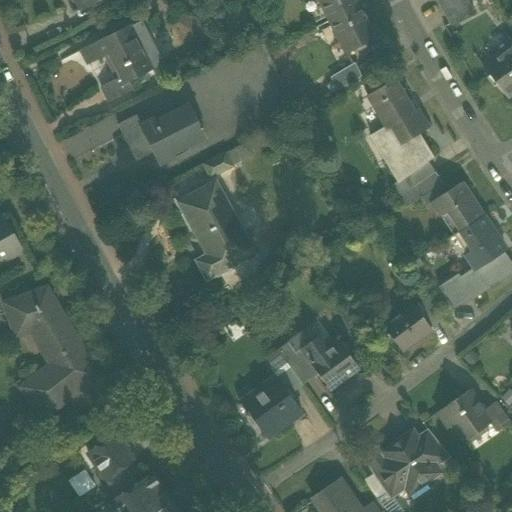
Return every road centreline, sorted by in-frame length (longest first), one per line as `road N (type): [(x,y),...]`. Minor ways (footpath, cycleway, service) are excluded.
road 1 (tertiary): [(0,78),(90,254),(245,498)]
road 2 (residential): [(511,299),(245,498)]
road 3 (unknown): [(89,220),(315,101)]
road 4 (residential): [(492,162),(393,0)]
